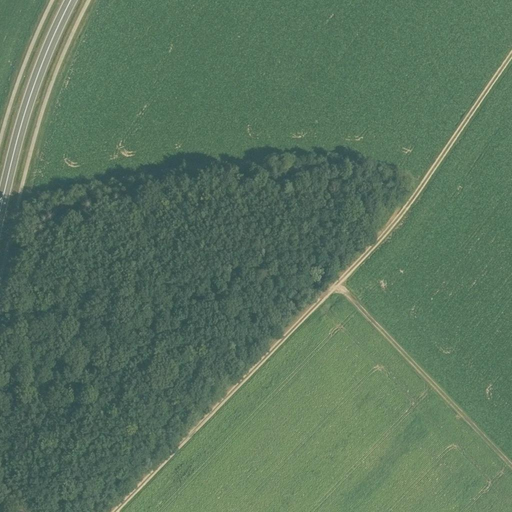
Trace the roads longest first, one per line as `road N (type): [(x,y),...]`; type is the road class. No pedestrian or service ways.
road 1 (track): [(113,511),(391,227),(511,55)]
road 2 (track): [(336,283),(511,466)]
road 3 (primary): [(70,0),(29,99),(0,209)]
